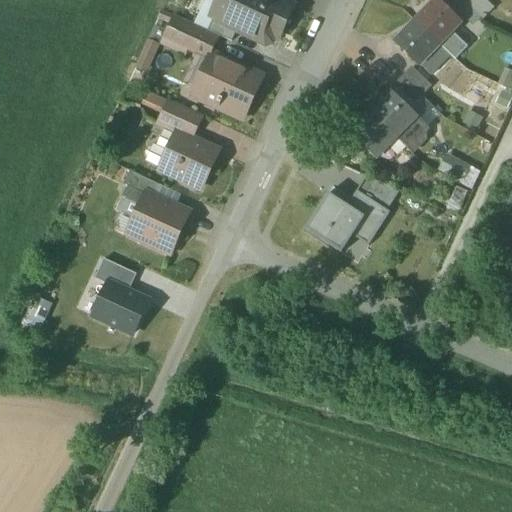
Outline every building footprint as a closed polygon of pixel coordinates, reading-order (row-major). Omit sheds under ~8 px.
[(276,0),(237,0),(236,3),(247,8),(240,23),(279,41),(294,8),(276,0)] [(465,4),(460,0),(442,0),(457,14),(465,4)] [(460,25),(436,2),(416,24),(439,46),(460,25)] [(157,11),(145,40),(152,43),(164,14),(157,11)] [(215,36),(177,18),(165,42),(203,60),(215,36)] [(416,24),(395,45),(419,68),(439,46),(416,24)] [(465,50),(474,41),(463,30),(454,38),(465,50)] [(145,74),(157,47),(147,42),(135,69),(145,74)] [(263,80),(212,56),(195,91),(219,102),(216,108),(240,119),(258,80),(262,82),(263,80)] [(431,88),(412,69),(403,79),(422,97),(431,88)] [(422,97),(403,79),(394,87),(414,106),(422,97)] [(153,111),(158,98),(141,92),(136,105),(153,111)] [(417,118),(393,95),(373,116),(396,139),(411,123),(417,118)] [(202,118),(170,104),(159,127),(165,130),(177,135),(191,142),(202,118)] [(373,116),(352,137),(376,160),(396,139),(373,116)] [(396,139),(412,154),(425,141),(425,136),(411,123),(396,139)] [(165,130),(157,147),(148,150),(146,156),(149,165),(161,170),(177,135),(165,130)] [(191,142),(177,135),(161,170),(161,171),(181,180),(182,183),(196,190),(200,189),(202,190),(218,154),(191,142)] [(469,170),(446,157),(439,170),(462,182),(469,170)] [(163,188),(130,173),(124,187),(129,189),(145,197),(146,194),(157,199),(163,188)] [(400,193),(370,180),(360,195),(387,213),(400,193)] [(145,197),(129,189),(125,197),(123,198),(119,206),(121,212),(135,219),(145,197)] [(157,199),(146,194),(145,197),(135,219),(127,236),(170,256),(190,215),(157,199)] [(329,196),(306,231),(337,251),(353,227),(373,240),(390,214),(387,213),(360,195),(358,194),(351,204),(354,206),(352,210),(329,196)] [(124,290),(131,274),(101,261),(76,316),(131,341),(149,301),(124,290)] [(27,299),(20,329),(39,333),(46,303),(27,299)]
